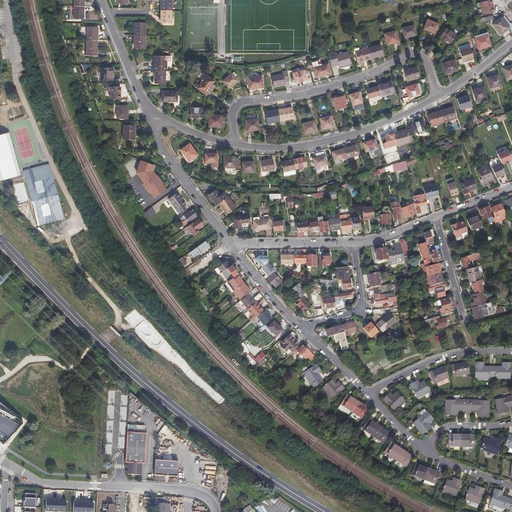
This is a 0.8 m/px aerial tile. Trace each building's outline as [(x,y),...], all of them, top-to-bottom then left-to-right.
[(161,0),(161,11),(171,11),(171,0),(161,0)] [(479,16),(483,15),(494,12),(491,0),(490,0),(489,0),(482,0),(483,2),(480,3),(482,10),(478,10),(479,16)] [(76,7),(75,19),(85,19),(85,7),(76,7)] [(161,11),(161,23),(171,23),(171,11),(161,11)] [(511,30),(511,23),(505,16),(504,13),(496,14),(499,18),(493,24),(502,34),(510,28),(511,30)] [(427,20),(424,29),(435,34),(439,24),(427,20)] [(134,22),(134,35),(146,35),(146,23),(134,22)] [(403,29),(405,39),(417,36),(414,26),(403,29)] [(87,28),(87,40),(98,41),(99,28),(87,28)] [(438,35),(450,44),(456,35),(446,28),(445,30),(443,28),(438,35)] [(386,35),(389,47),(401,44),(397,32),(386,35)] [(487,32),(474,36),(477,43),(477,41),(479,40),(480,39),(480,38),(488,36),(487,32)] [(134,35),(134,47),(145,48),(146,35),(134,35)] [(477,43),(479,49),(491,45),(488,36),(480,38),(480,39),(479,40),(477,41),(477,43)] [(87,42),(86,57),(94,57),(94,54),(98,54),(98,41),(87,40),(87,42)] [(368,51),(371,60),(384,56),(381,46),(368,49),(368,51)] [(458,50),(462,62),(474,58),(470,46),(458,50)] [(356,55),(359,64),(367,62),(367,63),(371,62),(371,60),(368,51),(360,54),(356,55)] [(328,54),(332,67),(338,65),(339,68),(352,64),(349,52),(344,54),(343,53),(339,54),(339,55),(337,56),(336,52),(328,54)] [(152,56),(151,69),(153,70),(163,70),(164,70),(165,62),(163,61),(162,61),(162,56),(152,56)] [(442,64),(445,75),(459,71),(455,59),(442,64)] [(331,73),(328,64),(322,65),(321,61),(312,63),(317,77),(331,73)] [(83,79),(81,65),(72,66),(73,72),(78,71),(79,80),(83,79)] [(511,65),(503,68),(507,80),(511,78),(511,65)] [(405,70),(407,80),(420,76),(417,67),(405,70)] [(101,69),(101,81),(113,82),(113,69),(101,69)] [(153,70),(152,82),(162,83),(163,70),(153,70)] [(294,74),(297,84),(308,80),(306,71),(294,74)] [(223,81),(229,89),(239,81),(233,74),(223,81)] [(272,77),(275,87),(286,84),(283,74),(272,77)] [(488,77),(491,88),(502,85),(498,74),(488,77)] [(198,87),(209,95),(211,91),(209,89),(214,81),(206,75),(198,87)] [(250,78),(251,87),(257,87),(257,89),(265,88),(264,77),(250,78)] [(379,87),(382,96),(395,92),(393,84),(392,85),(391,85),(389,85),(388,85),(387,85),(386,85),(384,84),(383,84),(378,85),(379,87)] [(401,88),(404,97),(408,96),(409,96),(420,93),(418,85),(417,85),(415,86),(414,86),(413,87),(412,87),(410,87),(409,87),(409,86),(408,86),(406,87),(401,88)] [(483,86),(473,90),(476,100),(487,97),(483,86)] [(367,90),(370,103),(383,99),(382,96),(379,87),(367,90)] [(110,88),(110,100),(121,100),(121,88),(110,88)] [(162,90),(162,101),(166,101),(167,100),(167,99),(168,98),(168,97),(169,95),(170,95),(171,95),(171,94),(172,95),(174,95),(176,97),(177,97),(177,91),(162,90)] [(350,94),(354,105),(363,103),(360,92),(350,94)] [(457,99),(460,110),(472,107),(468,95),(457,99)] [(334,99),(338,113),(344,111),(343,108),(348,107),(344,96),(334,99)] [(118,106),(118,119),(128,119),(129,107),(118,106)] [(440,111),(444,122),(456,118),(453,107),(440,111)] [(191,108),(191,118),(203,118),(203,109),(202,109),(198,109),(196,108),(193,108),(191,108)] [(292,108),(278,110),(280,121),(281,121),(282,125),(295,123),(292,108)] [(265,112),(267,123),(280,121),(278,110),(265,112)] [(428,114),(431,125),(444,122),(440,111),(428,114)] [(210,115),(210,127),(223,126),(223,114),(210,115)] [(320,119),(323,130),(335,127),(332,116),(320,119)] [(246,121),(247,131),(259,130),(258,119),(246,121)] [(411,123),(413,132),(425,129),(422,120),(411,123)] [(304,124),(306,133),(317,131),(315,121),(304,124)] [(124,126),(124,140),(135,141),(135,127),(124,126)] [(393,133),(395,140),(397,144),(409,140),(405,128),(393,132),(393,133)] [(9,132),(0,134),(0,179),(21,174),(9,132)] [(384,136),(386,142),(383,143),(385,148),(397,145),(397,144),(395,140),(393,133),(384,136)] [(363,143),(365,151),(372,149),(374,155),(382,153),(379,144),(377,145),(375,139),(363,143)] [(461,140),(447,146),(448,149),(462,144),(461,140)] [(180,149),(190,162),(199,157),(189,143),(180,149)] [(344,149),(346,158),(347,159),(358,155),(355,145),(344,149)] [(332,152),(335,161),(346,158),(344,149),(332,152)] [(502,164),(511,160),(508,150),(498,154),(502,164)] [(205,155),(206,165),(218,164),(218,155),(205,155)] [(314,160),(316,168),(328,165),(326,156),(314,160)] [(416,156),(406,159),(408,164),(417,161),(416,156)] [(293,160),(295,170),(307,167),(305,157),(293,160)] [(235,158),(224,158),(225,169),(226,169),(226,174),(232,174),(232,171),(241,171),(240,161),(235,160),(235,158)] [(261,161),(263,172),(275,170),(273,159),(261,161)] [(399,162),(401,169),(402,170),(408,168),(406,159),(399,162)] [(140,160),(136,172),(153,198),(167,189),(154,170),(156,165),(140,160)] [(279,162),(281,173),(295,170),(293,160),(279,162)] [(244,163),(245,173),(256,172),(254,161),(244,163)] [(393,168),(394,172),(401,169),(399,162),(393,164),(393,168)] [(492,167),(497,178),(507,174),(502,164),(492,167)] [(63,219),(48,165),(23,172),(38,226),(63,219)] [(478,170),(484,183),(494,179),(488,166),(478,170)] [(446,180),(448,187),(447,188),(448,190),(452,189),(452,188),(453,187),(457,186),(453,177),(446,180)] [(461,185),(464,194),(469,192),(469,191),(473,189),(469,182),(461,185)] [(425,194),(426,199),(439,194),(436,185),(423,187),(425,194)] [(442,193),(445,201),(450,200),(450,199),(455,196),(452,189),(448,190),(442,193)] [(209,194),(216,205),(219,203),(227,197),(223,193),(219,195),(215,190),(209,194)] [(169,198),(179,213),(181,212),(176,205),(183,200),(178,193),(169,198)] [(288,197),(289,208),(294,208),(292,197),(292,194),(282,194),(282,193),(281,193),(281,196),(288,197)] [(417,213),(417,214),(421,213),(420,206),(428,204),(426,199),(425,194),(414,197),(415,205),(417,213)] [(219,203),(227,214),(236,207),(228,196),(227,197),(219,203)] [(176,205),(181,212),(186,208),(184,206),(186,205),(183,200),(176,205)] [(402,210),(405,217),(417,213),(415,205),(402,210)] [(492,208),(495,217),(505,213),(506,213),(503,205),(498,207),(497,206),(492,208)] [(373,206),(361,208),(363,220),(374,218),(373,206)] [(481,210),(483,214),(481,215),(483,218),(492,215),(489,206),(481,210)] [(152,207),(144,212),(149,219),(156,213),(152,207)] [(187,219),(182,222),(185,225),(197,216),(194,213),(195,212),(193,209),(185,215),(187,219)] [(507,219),(505,213),(495,217),(494,218),(497,225),(503,223),(503,221),(507,219)] [(377,219),(378,224),(391,223),(390,214),(382,215),(382,214),(381,214),(381,219),(377,219)] [(234,217),(235,228),(241,228),(241,224),(250,223),(249,215),(234,217)] [(467,219),(471,230),(483,225),(479,215),(467,219)] [(253,220),(255,230),(271,228),(269,217),(253,220)] [(340,218),(340,222),(342,232),(346,231),(346,230),(351,229),(351,225),(352,225),(351,218),(348,219),(348,217),(340,218)] [(351,218),(352,225),(353,229),(360,228),(359,217),(351,218)] [(187,227),(194,236),(200,231),(198,229),(202,226),(200,223),(201,222),(199,219),(192,223),(187,227)] [(272,220),(274,233),(278,232),(278,230),(283,229),(281,219),(272,220)] [(452,226),(454,232),(455,236),(456,237),(462,235),(461,234),(468,231),(464,221),(452,226)] [(310,223),(311,231),(319,231),(318,223),(318,222),(310,223)] [(318,223),(319,231),(319,232),(329,231),(328,225),(323,226),(322,222),(318,223)] [(329,224),(331,234),(342,233),(342,232),(340,222),(329,224)] [(297,224),(298,232),(297,232),(298,237),(302,237),(301,232),(308,231),(307,223),(297,224)] [(193,237),(196,242),(190,246),(193,250),(204,242),(208,238),(202,230),(193,237)] [(423,233),(426,244),(434,242),(432,236),(431,231),(430,232),(423,233)] [(204,242),(193,250),(190,252),(194,257),(208,247),(204,242)] [(419,245),(423,258),(429,257),(425,244),(419,245)] [(395,248),(391,249),(391,250),(387,250),(389,263),(396,263),(397,264),(400,263),(401,262),(405,262),(403,252),(395,253),(395,248)] [(375,250),(376,261),(387,260),(385,249),(375,250)] [(295,255),(295,263),(306,263),(306,250),(302,250),(302,255),(295,255)] [(431,256),(433,264),(439,262),(438,261),(439,261),(436,252),(431,254),(431,256)] [(461,259),(464,267),(466,266),(473,264),(471,259),(473,259),(479,257),(479,255),(480,255),(480,252),(466,256),(466,257),(461,259)] [(307,255),(307,265),(316,266),(316,255),(314,255),(314,254),(309,254),(309,255),(307,255)] [(179,260),(183,265),(187,262),(186,261),(189,259),(186,255),(179,260)] [(281,255),(281,264),(293,264),(293,255),(281,255)] [(318,257),(318,266),(330,266),(330,255),(327,255),(327,256),(318,257)] [(423,258),(424,264),(421,265),(422,268),(425,267),(432,265),(430,256),(429,257),(423,258)] [(226,261),(218,267),(222,272),(225,270),(225,269),(230,266),(226,261)] [(261,269),(267,275),(267,274),(269,277),(275,272),(268,264),(261,269)] [(425,267),(427,276),(441,272),(439,264),(432,265),(425,267)] [(225,270),(222,272),(221,273),(228,282),(234,277),(234,276),(238,273),(232,265),(225,270)] [(467,269),(470,282),(472,281),(481,279),(478,266),(467,269)] [(336,268),(338,280),(348,278),(346,267),(336,268)] [(298,277),(301,281),(304,278),(305,277),(293,272),(291,274),(298,277)] [(368,276),(370,287),(380,286),(378,272),(374,273),(373,273),(373,275),(368,276)] [(427,276),(430,286),(444,282),(441,272),(427,276)] [(269,279),(276,287),(282,282),(274,274),(269,279)] [(227,282),(234,291),(244,283),(237,275),(234,277),(228,282),(227,282)] [(340,280),(342,290),(346,289),(345,288),(350,287),(349,279),(340,280)] [(472,281),(475,294),(482,292),(484,291),(481,279),(472,281)] [(234,292),(241,301),(249,294),(251,292),(244,283),(234,291),(234,292)] [(290,290),(298,299),(302,296),(305,293),(297,284),(290,290)] [(372,289),(373,295),(373,300),(384,299),(383,295),(380,295),(379,288),(372,289)] [(436,290),(438,298),(445,297),(443,288),(436,290)] [(284,289),(277,295),(280,298),(285,294),(287,292),(284,289)] [(333,295),(333,297),(335,306),(335,308),(339,307),(338,299),(351,297),(350,292),(333,295)] [(472,295),(474,303),(471,303),(472,308),(484,304),(485,304),(482,292),(475,294),(472,295)] [(241,301),(248,309),(256,302),(249,294),(241,301)] [(298,299),(294,302),(298,307),(299,306),(302,310),(308,305),(302,296),(298,299)] [(322,299),(323,308),(335,306),(333,297),(322,299)] [(373,300),(373,303),(375,303),(375,304),(393,302),(393,307),(398,306),(396,297),(384,299),(373,300)] [(312,300),(313,310),(321,308),(320,299),(312,300)] [(441,300),(444,315),(452,313),(451,309),(452,308),(452,306),(451,306),(448,299),(441,300)] [(256,302),(248,309),(247,309),(254,318),(263,310),(256,302)] [(472,308),(475,319),(483,316),(483,314),(481,310),(485,309),(484,304),(472,308)] [(258,317),(263,324),(271,317),(265,311),(258,317)] [(389,314),(376,325),(382,332),(395,322),(389,314)] [(223,317),(229,324),(231,323),(232,322),(227,316),(226,317),(225,316),(223,317)] [(438,320),(439,326),(437,327),(437,329),(449,327),(447,321),(450,321),(449,318),(438,320)] [(273,321),(267,327),(275,335),(281,329),(273,321)] [(229,324),(236,333),(238,331),(235,327),(237,325),(235,323),(232,325),(231,323),(229,324)] [(342,326),(344,333),(345,336),(357,333),(354,323),(342,326)] [(364,329),(371,337),(377,332),(370,324),(364,329)] [(326,330),(327,337),(333,336),(344,333),(342,326),(338,327),(338,325),(333,326),(334,328),(326,330)] [(236,333),(243,341),(245,338),(239,331),(238,331),(236,333)] [(333,336),(334,342),(338,341),(340,351),(342,351),(342,353),(349,352),(347,344),(345,336),(344,333),(333,336)] [(289,335),(281,343),(283,345),(281,347),(285,351),(288,349),(292,353),(300,346),(297,343),(298,341),(297,339),(295,339),(295,340),(294,341),(289,335)] [(347,344),(349,352),(361,348),(360,344),(353,346),(351,342),(347,344)] [(302,345),(296,351),(304,359),(306,357),(310,360),(313,357),(302,345)] [(262,351),(254,360),(258,363),(266,355),(262,351)] [(473,362),(473,377),(487,378),(487,376),(493,376),(494,377),(507,378),(507,363),(500,363),(500,368),(497,368),(497,367),(483,367),(482,368),(480,368),(480,362),(473,362)] [(450,366),(452,376),(468,373),(466,363),(450,366)] [(305,373),(312,385),(313,384),(315,387),(323,382),(319,375),(318,376),(316,374),(321,371),(317,365),(305,373)] [(443,366),(428,373),(433,382),(447,375),(443,366)] [(332,381),(324,388),(333,398),(344,388),(339,382),(335,386),(333,385),(334,384),(332,381)] [(409,385),(416,398),(429,391),(423,382),(419,384),(420,385),(419,386),(416,381),(409,385)] [(383,399),(394,410),(404,401),(396,393),(393,396),(394,397),(393,398),(389,394),(383,399)] [(511,394),(492,399),(496,413),(506,411),(505,404),(511,403),(511,406),(511,405),(511,394)] [(341,404),(363,418),(369,409),(347,395),(341,404)] [(443,401),(443,415),(454,415),(454,408),(460,408),(460,412),(469,411),(469,408),(475,408),(475,415),(486,415),(486,400),(443,401)] [(12,412),(0,402),(0,439),(7,443),(22,418),(12,412)] [(413,423),(422,434),(431,427),(426,422),(432,418),(426,412),(422,416),(413,423)] [(362,429),(384,443),(389,434),(368,420),(362,429)] [(146,432),(133,432),(131,474),(141,475),(142,463),(144,463),(146,432)] [(448,435),(448,445),(474,445),(474,435),(448,435)] [(482,447),(482,449),(495,453),(500,438),(492,436),(491,441),(488,441),(489,439),(482,437),(479,446),(482,447)] [(385,452),(406,466),(412,457),(390,443),(385,452)] [(178,461),(156,460),(155,476),(178,477),(178,461)] [(415,464),(411,474),(436,483),(439,473),(415,464)] [(448,480),(444,490),(457,495),(461,480),(454,477),(452,483),(450,482),(451,481),(448,480)] [(468,487),(465,497),(478,501),(482,487),(475,485),(473,490),(471,490),(471,488),(468,487)] [(493,487),(487,505),(493,508),(493,509),(498,511),(500,506),(501,506),(502,505),(509,507),(508,508),(511,509),(511,498),(501,494),(501,496),(499,495),(501,490),(493,487)] [(24,501),(23,507),(35,507),(36,507),(36,493),(25,493),(25,498),(25,501),(24,501)] [(56,511),(56,499),(52,498),(52,500),(50,500),(46,500),(46,511),(56,511)] [(61,500),(61,498),(56,498),(56,499),(56,511),(66,511),(66,501),(63,500),(61,500)] [(83,511),(84,500),(78,500),(78,502),(74,502),(73,511),(83,511)] [(90,500),(84,500),(83,511),(93,511),(94,503),(90,503),(90,500)]
